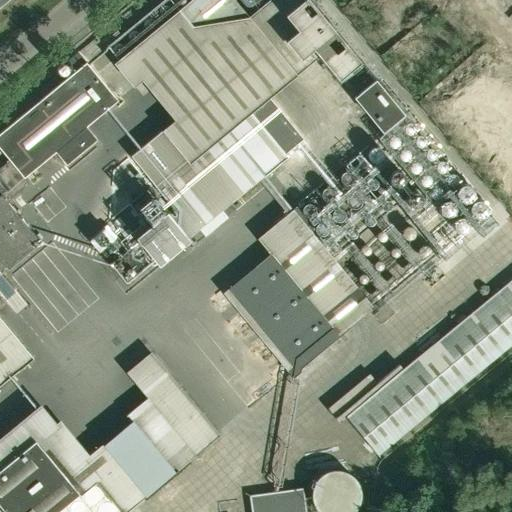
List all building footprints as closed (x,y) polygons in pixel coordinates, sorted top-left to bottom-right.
[(218,45),(247,21),(229,0),(199,0),(188,9),(218,45)] [(361,59),(357,62),(305,0),(286,16),(299,32),(285,43),(299,61),(314,49),(319,56),(337,78),(342,74),(358,93),(353,97),(381,131),(401,114),(374,81),(377,79),(361,59)] [(113,44),(122,55),(145,37),(137,25),(113,44)] [(117,100),(86,62),(0,132),(0,149),(9,160),(24,178),(55,152),(65,165),(97,140),(86,126),(117,100)] [(269,97),(268,97),(222,135),(214,126),(193,143),(236,194),(303,138),(269,97)] [(494,211),(410,109),(356,154),(439,255),(494,211)] [(24,178),(9,160),(0,167),(0,179),(8,189),(9,190),(24,178)] [(5,190),(0,183),(0,259),(7,269),(40,242),(6,201),(28,183),(24,178),(9,190),(8,189),(1,195),(0,195),(5,190)] [(138,238),(140,240),(110,265),(127,285),(157,260),(157,261),(184,239),(183,238),(191,231),(173,209),(138,238)] [(374,308),(292,209),(257,239),(270,254),(222,293),(291,376),(374,308)] [(123,247),(117,239),(100,252),(107,261),(123,247)] [(378,456),(511,344),(511,281),(347,419),(378,456)] [(381,323),(393,314),(386,306),(375,315),(381,323)] [(0,385),(32,358),(0,319),(0,385)] [(98,461),(133,510),(227,441),(161,351),(134,370),(159,404),(91,454),(52,401),(32,415),(60,453),(56,455),(74,479),(98,461)] [(0,507),(4,511),(55,511),(78,494),(34,440),(0,468),(0,507)] [(251,511),(305,511),(302,489),(250,496),(251,511)]
